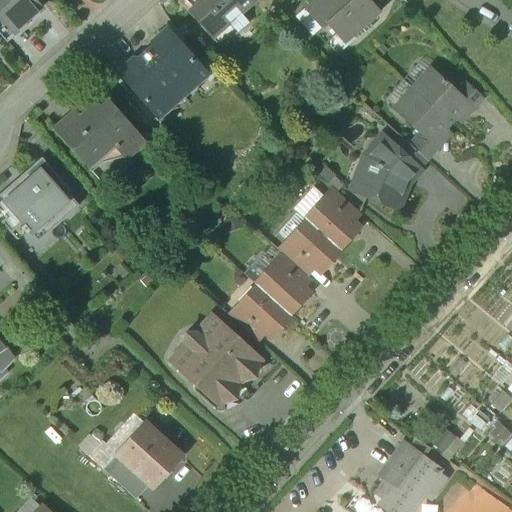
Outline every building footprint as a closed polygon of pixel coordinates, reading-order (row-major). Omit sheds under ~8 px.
[(40,9),(32,0),(0,0),(0,18),(13,33),(14,33),(32,16),(37,12),(40,9)] [(251,0),(199,0),(186,12),(205,33),(221,19),(227,26),(228,26),(241,14),(254,3),(251,0)] [(311,0),(302,9),(319,28),(324,24),(324,23),(349,0),(311,0)] [(349,0),(324,23),(324,24),(341,43),(377,11),(367,0),(349,0)] [(241,14),(228,26),(236,35),(249,24),(241,14)] [(0,18),(0,36),(6,43),(15,35),(14,33),(13,33),(0,18)] [(221,19),(205,33),(216,46),(236,35),(228,26),(227,26),(221,19)] [(166,30),(152,42),(155,46),(145,55),(181,96),(194,85),(205,75),(166,30)] [(181,96),(145,55),(134,64),(131,61),(118,73),(157,118),(168,108),(181,96)] [(440,80),(430,71),(412,91),(447,123),(464,104),(465,103),(454,93),(442,82),(443,82),(441,80),(440,80)] [(205,75),(194,85),(197,89),(208,79),(205,75)] [(483,99),(464,82),(454,93),(465,103),(464,104),(472,111),(483,99)] [(194,85),(181,96),(187,102),(190,99),(194,94),(196,89),(197,89),(194,85)] [(447,123),(412,91),(395,110),(419,132),(429,142),(430,141),(447,123)] [(181,96),(168,108),(171,111),(172,111),(174,110),(179,108),(187,102),(181,96)] [(109,102),(101,109),(93,99),(83,108),(86,111),(79,116),(74,110),(52,129),(83,164),(93,155),(98,161),(113,147),(122,158),(142,140),(109,102)] [(168,108),(157,118),(160,121),(171,111),(168,108)] [(429,142),(419,132),(408,145),(424,160),(426,161),(438,148),(430,141),(429,142)] [(408,145),(398,136),(390,145),(416,169),(424,160),(408,145)] [(390,145),(382,138),(365,157),(363,162),(368,165),(357,192),(391,207),(395,207),(398,206),(400,204),(401,201),(401,198),(400,195),(397,192),(418,170),(390,145)] [(40,158),(0,193),(0,213),(5,218),(0,222),(13,237),(18,234),(21,237),(27,232),(37,243),(78,206),(73,201),(67,194),(70,192),(58,178),(40,158)] [(70,169),(58,178),(70,192),(67,194),(73,201),(87,188),(70,169)] [(358,214),(336,195),(329,204),(350,223),(358,214)] [(329,204),(323,199),(304,220),(306,221),(337,249),(339,250),(347,241),(347,238),(356,228),(350,223),(329,204)] [(306,221),(286,243),(291,248),(313,267),(319,272),(328,262),(331,262),(338,253),(338,251),(337,249),(306,221)] [(313,267),(291,248),(283,256),(287,260),(305,276),(313,267)] [(305,276),(287,260),(279,269),(300,288),(308,279),(305,276)] [(279,269),(274,264),(254,285),(256,287),(287,315),(289,315),(297,306),(298,303),(306,294),(300,288),(279,269)] [(256,287),(237,308),(263,332),(269,338),(278,328),(281,327),(289,318),(288,316),(287,315),(256,287)] [(263,332),(242,313),(234,322),(255,341),(263,332)] [(195,335),(194,334),(185,334),(185,344),(186,345),(171,362),(218,405),(259,360),(211,317),(195,335)] [(0,379),(6,374),(3,369),(10,363),(7,359),(10,356),(1,342),(0,342),(0,379)] [(511,368),(503,362),(491,377),(501,384),(511,369),(511,368)] [(501,392),(490,405),(499,413),(510,399),(501,392)] [(491,415),(482,407),(471,420),(474,423),(472,427),(481,434),(486,430),(482,427),(491,415)] [(499,440),(501,442),(509,435),(496,421),(491,425),(494,428),(488,434),(496,443),(499,440)] [(143,424),(116,455),(149,485),(152,488),(179,457),(143,424)] [(454,439),(442,429),(431,444),(443,454),(454,439)] [(431,450),(414,437),(407,447),(424,459),(431,450)] [(454,439),(441,456),(448,461),(461,444),(454,439)] [(434,468),(402,444),(380,474),(386,479),(375,494),(400,511),(407,511),(422,493),(429,498),(443,479),(435,474),(436,471),(433,469),(434,468)] [(149,485),(116,455),(102,470),(135,500),(149,485)]
